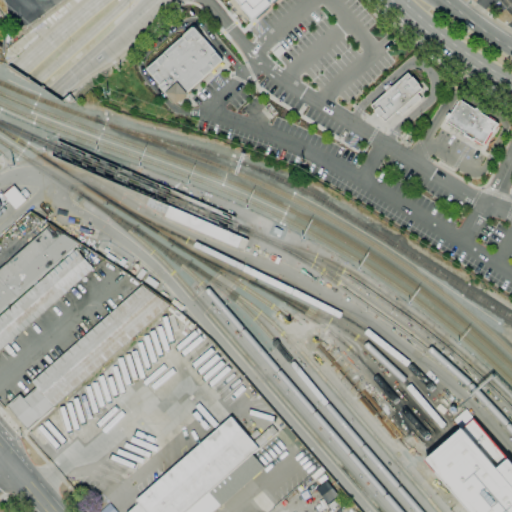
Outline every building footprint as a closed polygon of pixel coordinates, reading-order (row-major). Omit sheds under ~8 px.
[(235,0),(253,20),(275,0),(235,0)] [(177,105),(169,95),(168,96),(159,86),(161,84),(147,69),(194,27),(223,60),(187,92),(189,94),(177,105)] [(410,74),(425,91),(422,94),(424,97),(404,114),(401,111),(386,123),(372,106),(410,74)] [(459,99),(501,125),(486,149),(444,123),(459,99)] [(4,196),(16,210),(27,200),(15,187),(4,196)] [(169,207),(164,217),(243,251),(248,241),(169,207)] [(81,243),(0,313),(0,269),(51,225),(81,243)] [(0,350),(0,316),(77,249),(93,268),(0,350)] [(142,285),(170,305),(54,406),(38,388),(32,382),(142,285)] [(54,406),(28,429),(8,406),(21,395),(25,399),(38,388),(54,406)] [(511,511),(470,511),(426,461),(438,450),(455,436),(462,430),(453,420),(458,416),(466,409),(511,461),(511,511)] [(128,511),(139,503),(137,500),(233,416),(250,436),(257,430),(262,435),(273,425),(279,432),(253,454),(186,511),(128,511)] [(186,511),(253,454),(265,468),(221,507),(220,506),(212,511),(186,511)] [(315,488),(327,503),(337,495),(326,480),(315,488)]
